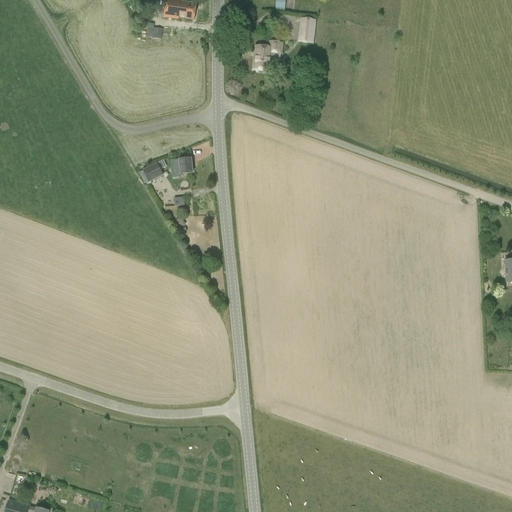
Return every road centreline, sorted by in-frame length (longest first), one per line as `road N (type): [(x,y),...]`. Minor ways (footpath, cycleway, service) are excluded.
road 1 (track): [(218,102),(511,207)]
road 2 (tertiary): [(244,407),(218,112)]
road 3 (unclassified): [(218,112),(118,127),(34,0)]
road 4 (unclassified): [(244,407),(148,413),(0,367)]
